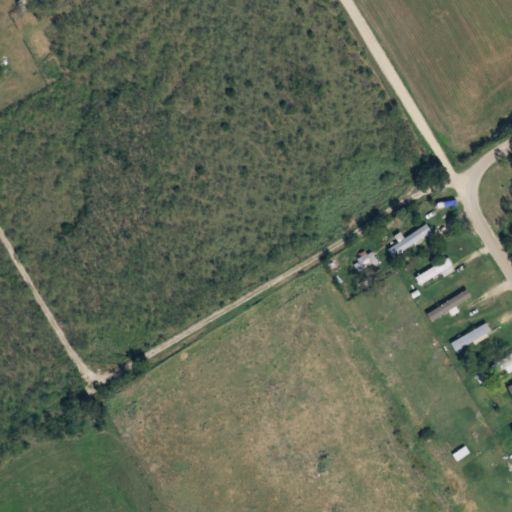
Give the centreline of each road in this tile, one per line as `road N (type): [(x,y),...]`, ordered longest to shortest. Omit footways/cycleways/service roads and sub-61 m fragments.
road 1 (residential): [(511,330),(0,482)]
road 2 (residential): [(499,155),(155,77),(105,43),(104,0)]
road 3 (residential): [(511,299),(465,222),(461,182),(511,146)]
